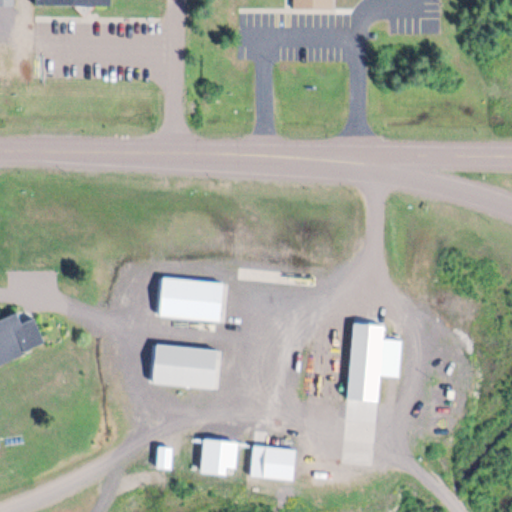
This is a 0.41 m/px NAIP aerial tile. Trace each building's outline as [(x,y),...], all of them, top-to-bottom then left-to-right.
[(162,276),(225,283),(224,321),(156,314),(162,276)] [(0,320),(15,314),(33,351),(0,365),(0,320)] [(354,322),(350,397),(383,400),(387,324),(354,322)] [(156,342),(220,349),(216,388),(152,380),(156,342)] [(268,447),(265,476),(302,482),(306,451),(268,447)]
